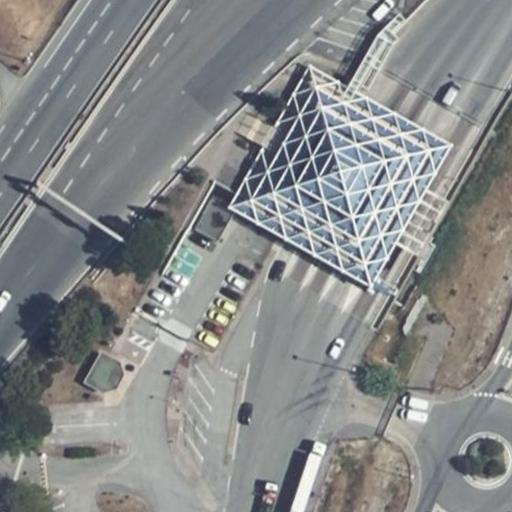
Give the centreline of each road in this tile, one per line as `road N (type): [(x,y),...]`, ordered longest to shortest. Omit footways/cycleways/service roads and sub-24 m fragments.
road 1 (motorway): [(254,511),(319,307),(369,192),(430,93),(505,0)]
road 2 (motorway): [(0,313),(119,152),(248,0)]
road 3 (motorway): [(122,0),(0,169)]
